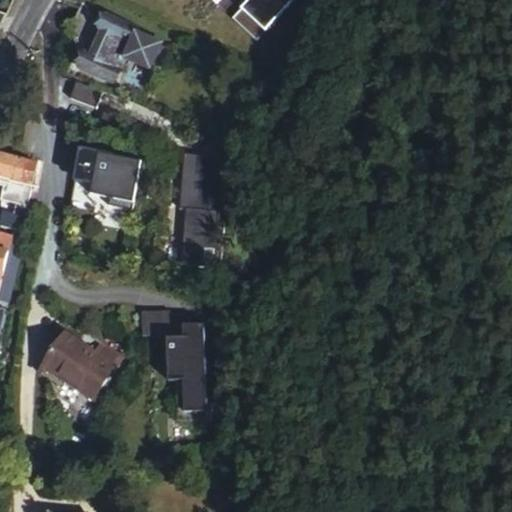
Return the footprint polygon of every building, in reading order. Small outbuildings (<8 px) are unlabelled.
[(214,0),(258,41),(295,0),(214,0)] [(98,18),(77,8),(69,25),(71,38),(85,45),(98,18)] [(151,64),(159,43),(104,20),(101,22),(99,27),(100,30),(90,54),(85,52),(79,68),(95,76),(102,61),(121,68),(127,54),(151,64)] [(114,84),(121,68),(102,61),(95,76),(114,84)] [(229,178),(230,158),(190,156),(189,175),(162,174),(160,214),(152,214),(149,267),(193,270),(195,237),(210,238),(213,177),(229,178)] [(35,165),(3,158),(0,157),(0,177),(31,184),(35,165)] [(138,162),(77,157),(75,184),(92,186),(91,201),(110,202),(109,210),(133,212),(138,162)] [(14,215),(24,218),(25,210),(29,190),(20,189),(14,215)] [(0,225),(9,228),(21,230),(24,218),(14,215),(2,213),(0,220),(0,225)] [(0,300),(6,302),(21,230),(9,228),(8,235),(0,232),(0,300)] [(186,335),(170,335),(170,382),(184,382),(184,417),(207,417),(206,322),(186,322),(186,335)] [(96,355),(65,336),(42,370),(93,404),(120,362),(100,348),(96,355)]
